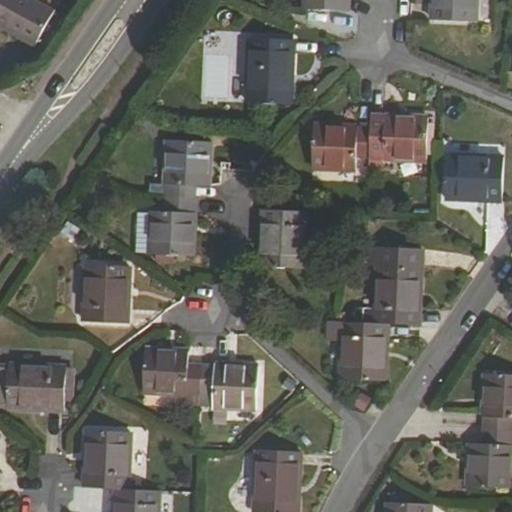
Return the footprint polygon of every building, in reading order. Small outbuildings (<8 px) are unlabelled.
[(54,13),(29,0),(0,0),(0,30),(34,49),(54,13)] [(304,0),(305,11),(349,12),(349,0),(304,0)] [(432,0),(432,21),(477,22),(477,0),(432,0)] [(248,39),(246,104),(291,105),(294,41),(248,39)] [(384,116),(371,116),(371,129),(369,159),(369,160),(369,173),(382,174),(383,161),(423,162),(425,118),(384,116)] [(357,159),(369,159),(371,129),(358,128),(358,125),(315,123),(313,172),(356,173),(357,159)] [(166,199),(196,199),(196,186),(209,186),(211,143),(166,142),(164,183),(166,184),(166,199)] [(506,158),(448,155),(445,201),(503,203),(506,158)] [(195,213),(196,199),(166,199),(165,212),(152,212),(152,214),(137,214),(135,255),(191,256),(193,213),(195,213)] [(261,210),(258,268),(305,269),(307,212),(261,210)] [(377,267),(374,323),(389,324),(419,325),(421,249),(370,247),(369,266),(377,267)] [(85,266),(83,322),(128,324),(131,268),(85,266)] [(374,323),(344,322),(329,321),(328,339),(343,340),(341,379),(386,381),(389,324),(374,323)] [(186,405),(199,406),(201,366),(188,365),(188,349),(147,347),(145,395),(187,396),(186,405)] [(0,409),(8,410),(9,364),(0,364),(0,409)] [(65,369),(65,366),(9,364),(8,410),(63,412),(63,403),(73,403),(74,369),(65,369)] [(215,364),(215,366),(201,366),(199,406),(213,406),(213,410),(255,412),(257,366),(215,364)] [(486,430),(511,430),(511,376),(484,376),(482,418),(486,418),(486,430)] [(511,430),(486,430),(485,445),(470,444),(468,488),(511,488),(511,484),(511,430)] [(86,432),(83,489),(114,490),(130,490),(133,434),(86,432)] [(257,452),(254,511),(297,511),(301,454),(257,452)] [(159,511),(160,492),(130,490),(114,490),(113,511),(159,511)]
